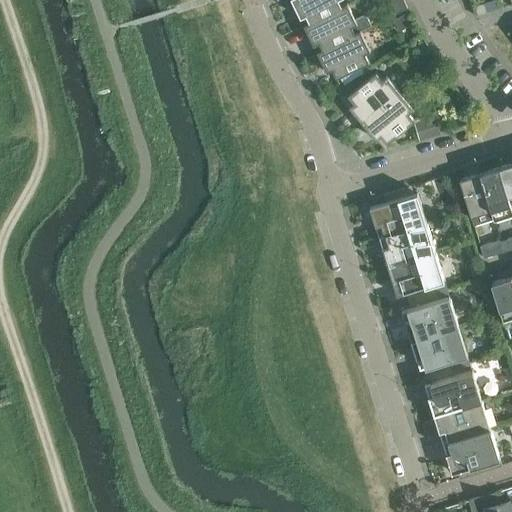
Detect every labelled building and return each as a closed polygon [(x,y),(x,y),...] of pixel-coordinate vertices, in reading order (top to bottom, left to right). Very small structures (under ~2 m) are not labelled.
[(292,0),(298,12),(304,9),(309,21),(342,5),(339,0),(292,0)] [(408,7),(404,0),(389,0),(396,13),(408,7)] [(363,14),(355,18),(348,2),(342,5),(309,21),(304,24),(311,39),(317,36),(323,48),(361,29),(361,30),(372,25),(368,16),(363,14)] [(476,6),(479,14),(487,12),(484,3),(476,6)] [(371,50),(361,30),(361,29),(323,48),(317,51),(325,66),(330,63),(337,77),(340,76),(345,84),(366,71),(362,65),(370,61),(366,52),(371,50)] [(353,111),(363,122),(401,92),(387,75),(382,79),(376,72),(348,95),(358,107),(353,111)] [(401,92),(363,122),(373,134),(377,130),(387,142),(415,119),(410,112),(414,108),(401,92)] [(417,126),(420,138),(440,132),(436,120),(417,126)] [(511,162),(500,166),(511,204),(511,203),(511,162)] [(480,172),(492,210),(494,218),(511,212),(511,206),(511,204),(500,166),(480,172)] [(471,216),(492,210),(480,172),(460,179),(471,216)] [(380,219),(385,234),(427,221),(418,192),(370,206),(375,221),(380,219)] [(384,251),(388,265),(436,250),(427,221),(385,234),(389,249),(384,251)] [(481,244),(485,257),(504,251),(501,238),(481,244)] [(412,290),(414,297),(437,290),(435,283),(445,280),(436,250),(388,265),(397,295),(412,290)] [(511,316),(511,275),(492,282),(503,319),(511,316)] [(402,310),(411,339),(459,324),(450,295),(440,298),(437,290),(414,297),(417,305),(402,310)] [(459,324),(411,339),(415,353),(421,351),(426,367),(468,354),(459,324)] [(430,400),(434,414),(482,399),(473,369),(430,382),(435,398),(430,400)] [(444,426),(449,440),(491,427),(482,399),(434,414),(438,427),(444,426)] [(491,427),(449,440),(443,441),(452,472),(458,470),(460,478),(502,464),(491,427)] [(500,503),(497,491),(469,500),(472,511),(478,511),(487,510),(487,511),(511,511),(511,504),(511,500),(500,503)]
